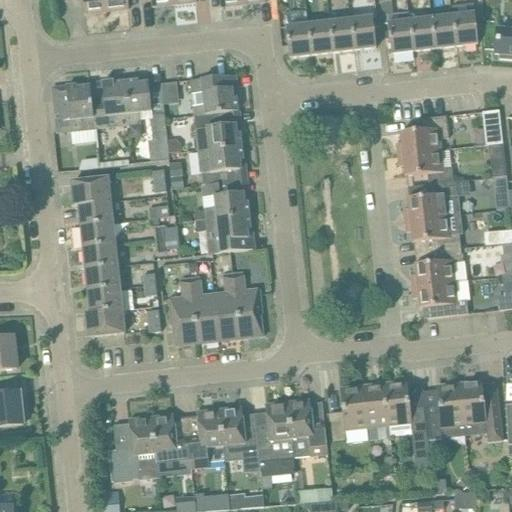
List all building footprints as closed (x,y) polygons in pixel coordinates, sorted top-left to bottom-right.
[(82,0),(84,16),(106,14),(104,0),(82,0)] [(104,0),(106,14),(128,11),(127,2),(126,0),(104,0)] [(151,0),(152,9),(174,6),(173,0),(151,0)] [(219,0),(221,9),(242,7),(241,0),(219,0)] [(391,0),(380,0),(382,17),(393,16),(391,0)] [(473,6),(451,8),(452,18),(456,48),(478,46),(475,26),(474,15),(473,6)] [(452,18),(431,20),(434,51),(456,48),(452,18)] [(372,19),(351,21),(354,52),(376,50),(374,30),(372,19)] [(431,20),(409,23),(412,53),(434,51),(431,20)] [(351,21),(329,24),(332,55),(354,52),(351,21)] [(407,23),(387,25),(391,56),(412,53),(409,23),(407,23)] [(329,24),(307,27),(311,57),(332,55),(329,24)] [(305,27),(285,29),(289,60),(311,57),(307,27),(305,27)] [(511,33),(497,32),(495,56),(499,57),(499,61),(511,61),(511,33)] [(216,80),(190,82),(191,87),(191,94),(193,106),(194,118),(222,115),(237,113),(235,95),(237,94),(237,89),(236,77),(216,80)] [(142,82),(125,84),(129,128),(130,127),(132,140),(142,139),(140,126),(140,122),(139,114),(150,113),(151,113),(149,99),(147,79),(142,80),(142,82)] [(104,104),(92,105),(95,131),(95,132),(118,129),(129,128),(125,84),(107,86),(107,83),(101,84),(104,104)] [(68,104),(53,106),(56,129),(70,128),(71,134),(95,132),(95,131),(92,105),(90,87),(71,90),(71,87),(66,88),(68,104)] [(485,114),(482,114),(484,140),(485,147),(488,147),(490,147),(502,146),(499,118),(499,113),(485,114)] [(222,115),(194,118),(195,131),(197,144),(198,153),(241,148),(239,130),(241,130),(241,125),(224,127),(222,115)] [(153,144),(148,145),(150,165),(169,162),(168,155),(167,142),(164,116),(151,117),(151,120),(153,144)] [(401,145),(396,145),(397,157),(440,152),(439,141),(449,140),(448,133),(446,118),(421,121),(422,132),(400,134),(401,145)] [(241,148),(198,153),(199,165),(200,175),(201,188),(231,184),(230,172),(246,171),(245,166),(243,166),(241,148)] [(440,152),(397,157),(399,168),(404,167),(405,178),(427,176),(428,187),(453,184),(451,171),(442,172),(440,152)] [(82,162),(80,172),(98,170),(98,165),(97,160),(82,162)] [(128,162),(98,165),(98,170),(129,167),(128,162)] [(164,172),(152,173),(153,185),(165,183),(164,172)] [(183,177),(171,179),(172,190),(184,189),(183,177)] [(78,184),(71,185),(73,204),(74,208),(78,208),(110,204),(109,200),(107,180),(98,181),(78,183),(78,184)] [(409,211),(403,212),(405,222),(460,217),(458,199),(470,197),(469,182),(453,184),(428,187),(429,198),(407,200),(409,211)] [(165,183),(153,185),(154,195),(166,194),(165,183)] [(204,212),(194,213),(195,223),(249,217),(247,199),(249,199),(248,194),(232,195),(231,184),(201,188),(203,200),(204,211),(204,212)] [(110,204),(78,208),(80,223),(81,229),(112,225),(122,224),(121,218),(121,213),(111,213),(110,204)] [(169,208),(156,209),(157,221),(170,219),(169,208)] [(249,217),(195,223),(196,234),(206,233),(209,256),(229,254),(249,252),(248,240),(253,240),(253,234),(250,235),(249,217)] [(460,217),(405,222),(406,234),(411,233),(412,244),(434,242),(435,253),(460,250),(459,237),(462,237),(460,217)] [(112,225),(81,229),(82,242),(83,249),(114,246),(114,238),(112,225)] [(165,228),(155,229),(156,242),(165,241),(178,240),(176,230),(165,231),(165,228)] [(511,232),(500,234),(501,246),(511,245),(511,232)] [(165,241),(156,242),(158,254),(179,251),(178,240),(165,241)] [(114,246),(83,249),(84,261),(85,271),(117,268),(116,257),(114,246)] [(511,246),(502,248),(503,257),(511,255),(511,246)] [(416,277),(411,278),(412,289),(467,283),(464,264),(462,264),(460,250),(435,253),(437,264),(417,266),(415,266),(416,277)] [(197,264),(188,265),(190,275),(198,274),(197,264)] [(117,268),(85,271),(86,280),(88,294),(119,290),(117,268)] [(243,275),(233,276),(241,341),(263,339),(260,317),(262,317),(259,291),(245,293),(243,275)] [(155,276),(143,277),(144,288),(156,287),(155,276)] [(225,295),(214,296),(219,344),(241,341),(233,276),(223,277),(225,295)] [(200,280),(190,281),(197,346),(219,344),(214,296),(202,298),(200,280)] [(182,300),(168,302),(171,327),(172,327),(175,349),(197,346),(190,281),(180,282),(182,300)] [(467,283),(412,289),(413,300),(418,300),(419,310),(423,310),(427,309),(428,321),(443,319),(468,316),(466,303),(469,302),(467,283)] [(156,287),(144,288),(145,299),(158,297),(156,287)] [(119,290),(88,294),(88,299),(90,315),(121,311),(119,290)] [(511,298),(504,299),(498,300),(500,313),(505,312),(511,311),(511,298)] [(90,315),(85,315),(85,319),(87,338),(95,337),(95,339),(124,335),(121,311),(90,315)] [(159,312),(147,313),(148,324),(160,323),(159,312)] [(160,323),(148,324),(150,335),(161,333),(160,323)] [(13,339),(0,340),(0,372),(17,371),(13,339)] [(406,383),(384,386),(389,428),(390,439),(412,436),(416,476),(430,475),(429,455),(428,452),(425,417),(424,409),(409,411),(406,387),(406,383)] [(481,383),(458,386),(463,428),(485,426),(486,436),(486,442),(487,445),(502,444),(502,439),(501,429),(499,409),(496,385),(481,386),(481,383)] [(384,386),(363,388),(369,444),(378,443),(378,440),(377,429),(389,428),(384,386)] [(440,416),(425,417),(428,452),(445,450),(444,441),(443,441),(442,430),(463,428),(458,386),(437,388),(437,392),(440,416)] [(343,418),(328,420),(330,440),(331,446),(347,444),(367,442),(367,444),(369,444),(363,388),(340,390),(343,418)] [(0,428),(3,429),(23,426),(19,394),(0,396),(0,428)] [(309,402),(287,404),(293,460),(294,460),(310,458),(310,459),(311,459),(327,457),(326,449),(324,430),(313,431),(310,407),(309,402)] [(268,436),(257,437),(260,464),(261,474),(262,480),(296,476),(294,460),(293,460),(287,404),(265,407),(266,416),(268,436)] [(241,409),(219,412),(224,462),(225,464),(242,462),(242,466),(254,465),(260,464),(257,437),(244,438),(242,418),(241,409)] [(200,443),(188,445),(191,472),(209,470),(208,464),(224,462),(219,412),(197,414),(200,443)] [(173,417),(151,419),(157,468),(158,479),(158,481),(192,477),(191,472),(188,445),(176,446),(173,421),(173,417)] [(132,451),(108,453),(111,485),(131,482),(130,478),(139,477),(140,481),(158,479),(157,468),(151,419),(128,422),(132,451)] [(393,468),(380,469),(382,478),(395,477),(393,468)] [(304,493),(298,494),(298,498),(299,507),(304,507),(320,505),(319,492),(304,493)] [(489,493),(477,494),(478,502),(489,501),(489,493)] [(476,494),(464,495),(464,508),(476,509),(476,494)] [(245,495),(228,497),(230,511),(263,509),(263,497),(245,499),(245,495)] [(119,511),(118,496),(100,497),(100,511),(119,511)] [(204,496),(194,496),(195,511),(229,511),(230,511),(228,497),(228,496),(204,498),(204,496)] [(443,503),(431,504),(432,511),(444,511),(443,503)]
